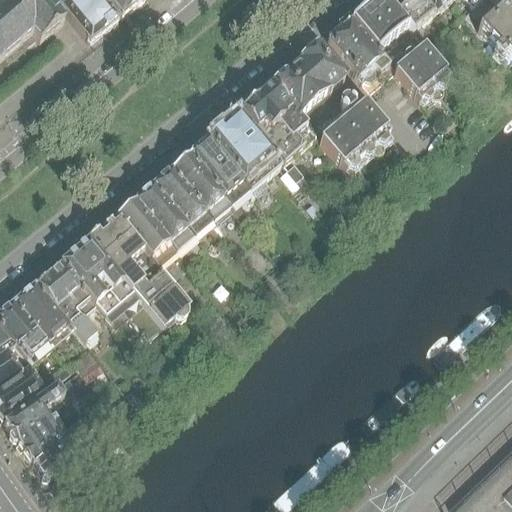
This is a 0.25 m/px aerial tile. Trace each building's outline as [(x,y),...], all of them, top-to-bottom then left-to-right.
[(0,65),(22,46),(26,51),(34,44),(38,49),(62,28),(38,0),(8,0),(0,7),(0,65)] [(117,26),(95,0),(69,0),(58,11),(89,49),(99,40),(99,41),(117,26)] [(99,0),(120,24),(120,23),(144,4),(140,0),(99,0)] [(431,23),(412,0),(383,0),(380,3),(406,33),(410,40),(431,23)] [(412,0),(431,23),(451,6),(446,0),(412,0)] [(456,0),(470,14),(486,0),(456,0)] [(511,0),(486,0),(498,14),(493,19),(494,20),(476,36),(493,56),(499,51),(509,65),(511,62),(511,0)] [(380,2),(349,27),(350,29),(375,59),(406,33),(380,3),(380,2)] [(326,48),(325,49),(342,69),(360,91),(363,89),(368,89),(372,86),(372,81),(374,79),(376,82),(387,73),(375,59),(350,29),(340,37),(339,37),(326,48)] [(402,70),(392,78),(420,112),(431,104),(432,105),(434,106),(438,105),(441,102),(441,99),(440,96),(451,88),(422,53),(412,61),(410,60),(408,60),(405,60),(403,61),(401,63),(400,65),(401,68),(402,70)] [(271,95),(270,95),(310,142),(338,116),(339,115),(337,113),(328,102),(343,89),(316,56),(316,57),(316,56),(298,72),(284,84),(283,84),(270,94),(271,95)] [(312,145),(310,142),(270,95),(256,107),(240,120),(240,121),(282,171),(302,154),(312,148),(312,145)] [(339,115),(338,116),(342,122),(323,138),(327,142),(317,150),(349,188),(351,187),(352,184),(352,182),(351,179),(371,163),(373,164),(376,165),(378,164),(381,162),(381,159),(381,156),(390,147),(362,112),(355,118),(346,107),(343,106),(340,107),(338,108),(337,111),(337,113),(339,115)] [(207,148),(207,149),(247,199),(252,205),(267,193),(263,188),(278,175),(271,167),(272,166),(237,123),(220,138),(219,137),(207,148)] [(207,149),(188,165),(229,215),(232,218),(238,212),(236,209),(247,199),(207,149)] [(188,165),(170,180),(211,230),(229,215),(188,165)] [(292,171),(285,177),(294,188),(302,182),(292,171)] [(285,177),(278,183),(291,198),(298,193),(294,188),(285,177)] [(151,196),(193,245),(211,230),(170,180),(151,196)] [(133,211),(174,262),(193,245),(151,196),(133,211)] [(174,262),(133,211),(114,226),(139,257),(156,277),(174,262)] [(238,212),(232,218),(239,227),(246,221),(238,212)] [(139,257),(114,226),(95,242),(87,250),(129,302),(160,339),(172,328),(174,330),(179,330),(185,325),(185,320),(184,318),(187,315),(161,283),(146,297),(123,270),(139,257)] [(129,302),(87,250),(59,273),(88,308),(114,339),(127,328),(145,350),(160,339),(129,302)] [(59,273),(34,293),(71,339),(82,352),(95,342),(83,328),(80,327),(74,320),(88,308),(59,273)] [(511,299),(501,288),(427,356),(442,371),(511,306),(511,299)] [(34,293),(12,311),(50,356),(71,339),(34,293)] [(12,311),(0,321),(0,339),(13,355),(24,369),(28,373),(50,356),(12,311)] [(0,363),(6,360),(13,355),(0,339),(0,363)] [(0,393),(21,380),(6,360),(0,363),(0,393)] [(94,366),(76,379),(84,390),(102,377),(94,366)] [(68,367),(49,380),(55,389),(74,376),(68,367)] [(417,370),(361,421),(373,435),(430,383),(417,370)] [(27,375),(21,380),(0,393),(0,428),(43,398),(27,375)] [(2,431),(15,450),(50,426),(44,418),(61,406),(67,414),(89,398),(75,379),(55,394),(2,431)] [(130,396),(123,401),(135,416),(142,410),(130,396)] [(123,405),(98,422),(108,437),(133,420),(123,405)] [(29,470),(81,433),(80,432),(62,443),(50,426),(15,450),(16,451),(29,470)] [(39,485),(44,486),(47,486),(77,464),(79,468),(95,455),(87,444),(88,443),(81,433),(29,470),(39,484),(39,485)] [(344,439),(264,511),(290,511),(356,452),(344,439)] [(511,511),(511,470),(468,511),(511,511)]
